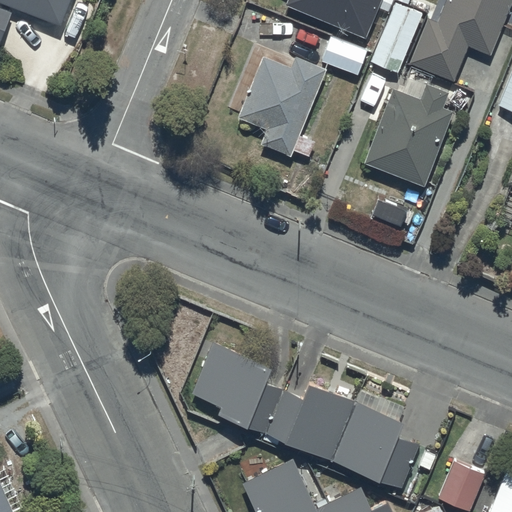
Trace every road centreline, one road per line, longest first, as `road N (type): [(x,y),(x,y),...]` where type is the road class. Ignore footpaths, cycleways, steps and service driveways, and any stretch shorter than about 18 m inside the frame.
road 1 (residential): [(511,364),(70,184)]
road 2 (residential): [(150,511),(30,245),(27,214),(70,184)]
road 3 (unclassified): [(172,0),(111,143),(70,184)]
